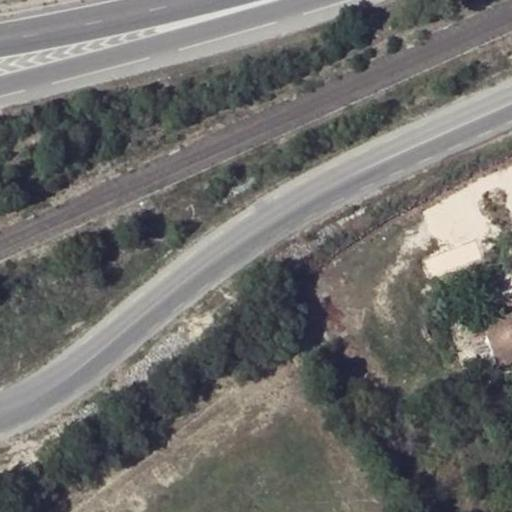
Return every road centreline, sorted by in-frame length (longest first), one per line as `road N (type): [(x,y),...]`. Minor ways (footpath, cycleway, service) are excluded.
road 1 (tertiary): [(511,102),(327,184),(70,400),(0,422)]
road 2 (trunk): [(0,93),(337,0)]
road 3 (motorway): [(0,43),(199,0)]
